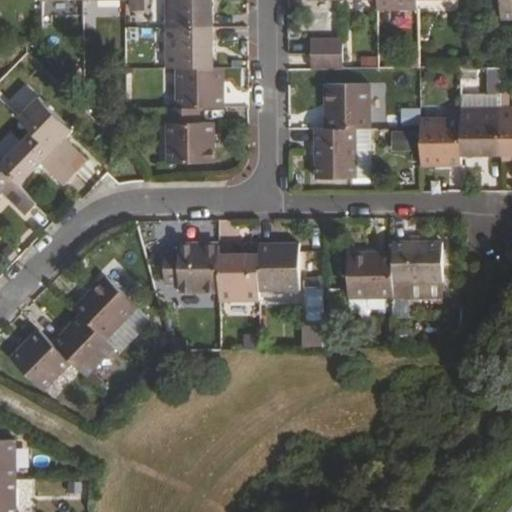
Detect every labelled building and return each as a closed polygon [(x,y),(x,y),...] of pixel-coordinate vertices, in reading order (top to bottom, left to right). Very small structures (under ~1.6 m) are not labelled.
[(126,0),(127,11),(149,10),(148,0),(126,0)] [(167,0),(167,29),(213,28),(212,0),(167,0)] [(377,0),(378,0),(378,10),(417,10),(417,0),(377,0)] [(511,0),(503,0),(503,18),(511,17),(511,0)] [(216,25),(215,36),(240,39),(241,28),(216,25)] [(213,28),(167,29),(168,68),(179,67),(213,67),(213,28)] [(342,40),(312,39),(312,54),(342,54),(342,40)] [(342,54),(312,54),(312,69),(343,69),(342,54)] [(130,95),(163,96),(163,67),(130,66),(130,95)] [(213,67),(179,67),(179,107),(198,107),(224,107),(224,67),(213,67)] [(373,89),(326,89),(327,129),(372,128),(373,89)] [(460,108),(501,107),(501,92),(460,93),(460,108)] [(39,97),(19,118),(33,131),(73,170),(86,158),(66,138),(73,130),(39,97)] [(511,106),(501,107),(502,154),(511,153),(511,106)] [(179,107),(169,107),(170,161),(215,161),(215,121),(199,121),(198,107),(179,107)] [(501,107),(460,108),(460,118),(461,153),(502,154),(501,107)] [(460,118),(422,119),(421,128),(422,164),(461,164),(461,153),(460,118)] [(327,129),(317,129),(318,179),(372,178),(372,128),(327,129)] [(388,129),(372,128),(372,178),(387,178),(388,129)] [(33,131),(0,164),(0,165),(20,185),(41,162),(61,182),(73,170),(33,131)] [(0,195),(3,193),(26,216),(38,203),(20,185),(0,165),(0,195)] [(442,243),(393,243),(393,254),(393,283),(443,282),(442,243)] [(299,245),(259,245),(259,256),(259,290),(299,290),(299,245)] [(181,253),(166,254),(166,284),(182,285),(182,292),(221,291),(221,256),(220,246),(182,246),(181,253)] [(393,254),(353,254),(354,298),(394,298),(393,283),(393,254)] [(259,256),(221,256),(221,291),(221,300),(259,299),(259,290),(259,256)] [(103,279),(75,307),(83,314),(108,339),(137,311),(103,279)] [(443,282),(393,283),(394,298),(443,297),(443,282)] [(319,316),(319,285),(305,285),(304,316),(319,316)] [(83,314),(55,344),(73,362),(87,375),(115,346),(108,339),(83,314)] [(320,345),(321,319),(299,319),(299,344),(320,345)] [(55,344),(41,330),(13,358),(45,390),(73,362),(55,344)] [(16,439),(0,439),(0,479),(16,479),(16,439)] [(16,511),(16,479),(0,479),(0,511),(16,511)]
